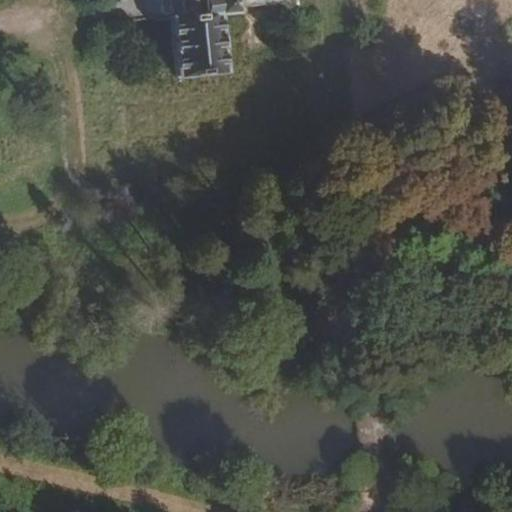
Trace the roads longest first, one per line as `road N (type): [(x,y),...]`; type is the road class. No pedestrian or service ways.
road 1 (track): [(73,193),(337,168),(318,0)]
road 2 (track): [(56,17),(73,193)]
